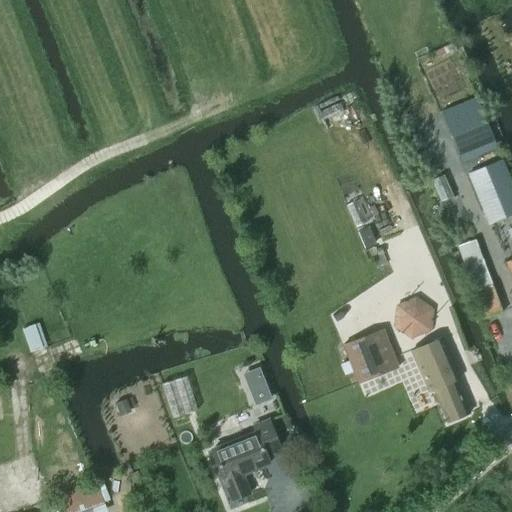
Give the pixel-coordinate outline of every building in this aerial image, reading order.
[(441,111),(462,162),(497,148),(476,97),(441,111)] [(511,184),(502,159),(468,173),(487,225),(511,214),(511,184)] [(501,312),(491,285),(470,226),(452,233),(484,318),(501,312)] [(395,305),(393,326),(410,339),(429,331),(432,309),(421,301),(416,296),(395,305)] [(357,382),(397,366),(382,329),(342,345),(357,382)] [(410,351),(424,385),(427,392),(432,390),(446,422),(468,413),(454,380),(458,378),(441,338),(410,351)] [(271,399),(268,390),(251,396),(254,405),(271,399)] [(136,412),(130,395),(113,402),(120,419),(136,412)] [(256,431),(212,447),(232,497),(248,491),(242,474),(270,462),(268,456),(282,451),(279,444),(269,419),(254,425),(256,431)] [(58,511),(92,511),(105,506),(96,481),(53,497),(58,511)]
